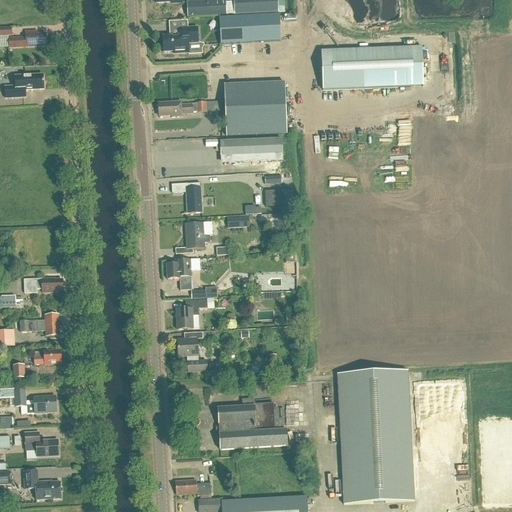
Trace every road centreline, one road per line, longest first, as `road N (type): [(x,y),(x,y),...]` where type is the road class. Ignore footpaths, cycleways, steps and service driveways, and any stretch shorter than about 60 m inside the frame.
road 1 (unclassified): [(94,511),(64,0)]
road 2 (secondary): [(161,511),(132,0)]
road 3 (unknown): [(136,71),(415,42),(426,50),(434,79),(420,101),(291,113)]
road 4 (unknown): [(302,377),(310,384),(319,511)]
